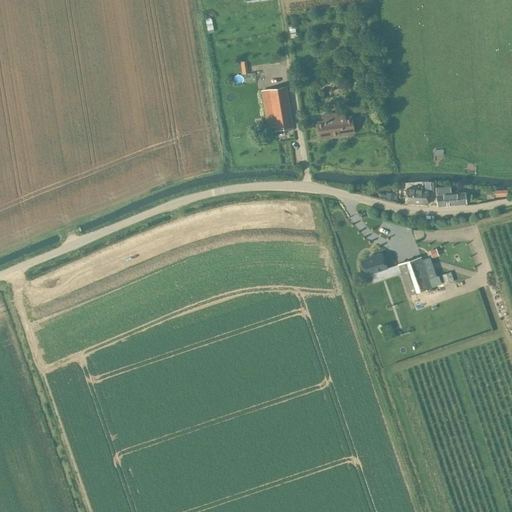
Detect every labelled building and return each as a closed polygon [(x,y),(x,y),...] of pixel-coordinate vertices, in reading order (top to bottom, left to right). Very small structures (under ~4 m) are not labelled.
[(292,126),(286,87),(262,91),(268,127),(276,126),(276,129),(292,126)] [(323,115),(324,120),(318,121),(320,137),(355,131),(352,115),(345,117),(344,111),(323,115)] [(450,187),(436,188),(436,191),(438,206),(466,203),(465,192),(451,194),(450,187)] [(407,189),(406,202),(427,204),(428,191),(407,189)] [(369,257),(360,260),(365,276),(367,276),(371,274),(374,282),(402,272),(400,264),(387,269),(382,253),(374,255),(373,254),(368,256),(369,257)] [(422,256),(400,264),(410,294),(433,286),(422,256)]
